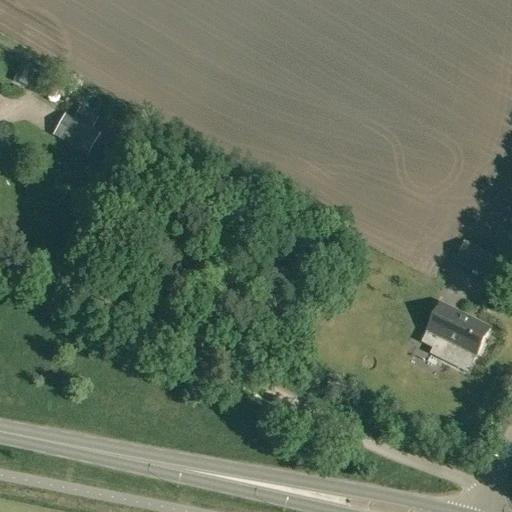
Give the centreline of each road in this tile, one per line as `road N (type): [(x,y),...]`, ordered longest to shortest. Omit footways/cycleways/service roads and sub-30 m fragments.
road 1 (primary): [(424,511),(0,429)]
road 2 (track): [(0,236),(349,432)]
road 3 (track): [(488,487),(349,432)]
